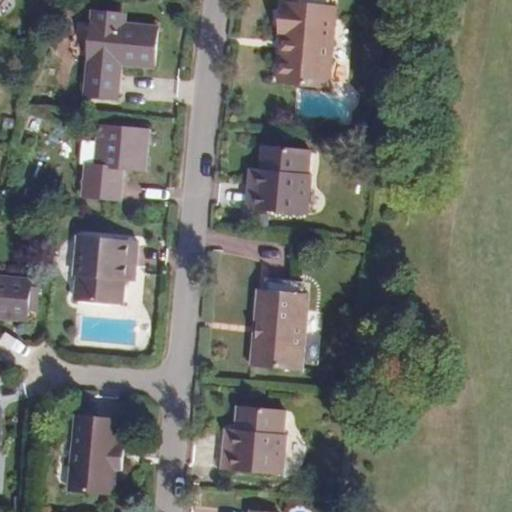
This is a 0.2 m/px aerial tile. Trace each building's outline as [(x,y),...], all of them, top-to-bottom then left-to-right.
[(323,0),(277,0),(275,32),(284,33),(283,50),(277,50),(275,78),(324,83),(332,4),(323,3),(323,0)] [(119,11),(91,8),(84,92),(113,94),(115,63),(152,66),(155,24),(118,21),(119,11)] [(147,126),(98,121),(94,163),(85,162),(82,193),(119,196),(122,166),(143,168),(147,126)] [(312,148),(262,143),(260,168),(250,167),(246,205),(308,211),(313,173),(310,172),(312,148)] [(136,241),(75,234),(71,270),(75,272),(72,296),(119,301),(122,278),(132,279),(136,241)] [(0,314),(25,317),(28,277),(0,274),(0,314)] [(257,336),(251,335),(249,363),(300,368),(307,293),(301,292),(302,281),(263,277),(262,288),(257,336)] [(256,288),(251,335),(257,336),(262,288),(256,288)] [(286,410),(236,405),(234,428),(224,427),(221,467),(283,472),(286,433),(283,433),(286,410)] [(116,469),(118,443),(120,418),(76,414),(69,488),(114,492),(116,469)] [(127,444),(118,443),(116,469),(125,470),(127,444)]
